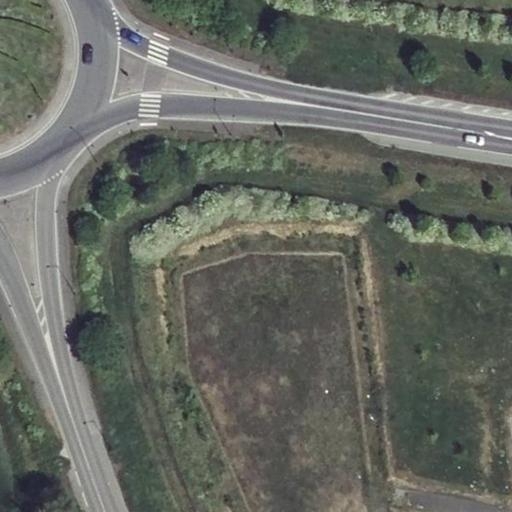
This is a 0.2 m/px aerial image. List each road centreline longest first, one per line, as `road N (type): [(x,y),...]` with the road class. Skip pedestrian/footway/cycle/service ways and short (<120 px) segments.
road 1 (primary): [(67,126),(150,108),(384,122)]
road 2 (primary): [(384,122),(91,29)]
road 3 (tertiary): [(65,389),(51,194),(58,138)]
road 4 (tertiary): [(0,245),(28,287),(65,389)]
road 5 (tertiary): [(65,389),(110,511)]
road 6 (primary): [(384,122),(511,144)]
